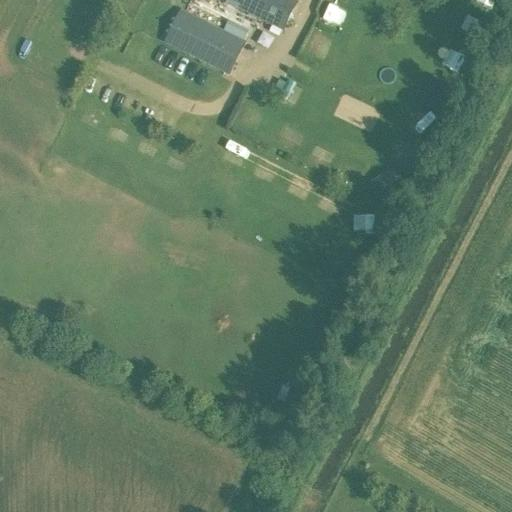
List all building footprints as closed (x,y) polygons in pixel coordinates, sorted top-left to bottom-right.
[(284,32),(299,2),(295,0),(218,0),(258,19),(265,23),(284,32)] [(345,36),(355,18),(337,7),(327,26),(345,36)] [(183,11),(182,11),(164,44),(229,77),(244,46),(246,43),(244,42),(239,39),(244,29),(229,21),(224,31),(200,20),(183,11)] [(456,89),(433,77),(420,101),(443,113),(456,89)] [(306,161),(312,143),(290,135),(283,153),(306,161)] [(239,171),(253,177),(261,159),(246,153),(239,171)] [(406,192),(393,170),(370,183),(382,206),(406,192)]
